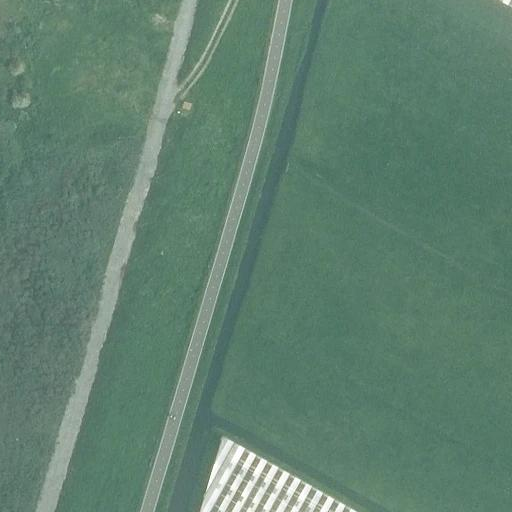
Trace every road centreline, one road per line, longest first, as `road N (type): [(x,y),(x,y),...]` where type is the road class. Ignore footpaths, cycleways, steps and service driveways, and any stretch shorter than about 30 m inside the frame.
road 1 (track): [(44,511),(189,0)]
road 2 (track): [(232,0),(200,68),(162,106)]
